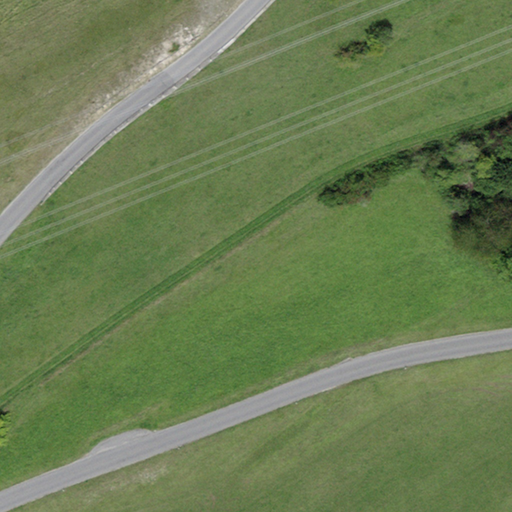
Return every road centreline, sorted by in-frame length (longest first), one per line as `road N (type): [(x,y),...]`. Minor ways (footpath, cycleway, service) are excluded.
road 1 (track): [(511,118),(331,188),(0,416)]
road 2 (unclassified): [(511,353),(378,377),(125,464),(14,511)]
road 3 (unclassified): [(0,246),(101,144),(272,0)]
